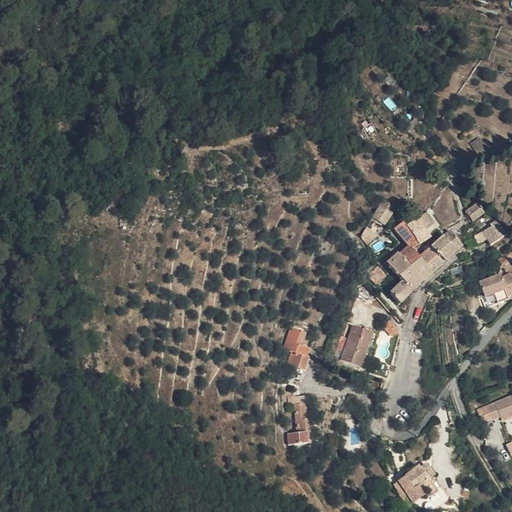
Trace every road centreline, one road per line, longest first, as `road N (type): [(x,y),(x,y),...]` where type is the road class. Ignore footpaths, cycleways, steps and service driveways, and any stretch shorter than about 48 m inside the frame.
road 1 (unclassified): [(471,246),(425,285),(407,325),(389,429),(399,436),(417,431),(511,312)]
road 2 (track): [(453,381),(468,427),(511,501)]
